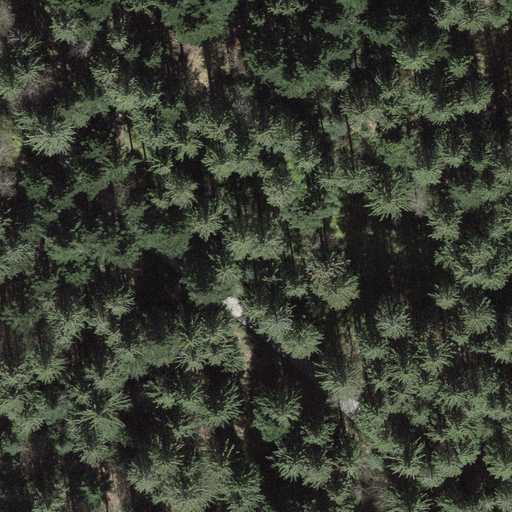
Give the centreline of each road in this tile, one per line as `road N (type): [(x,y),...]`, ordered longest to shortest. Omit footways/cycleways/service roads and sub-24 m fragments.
road 1 (track): [(0,81),(77,167),(469,511)]
road 2 (track): [(77,167),(85,86),(77,0)]
